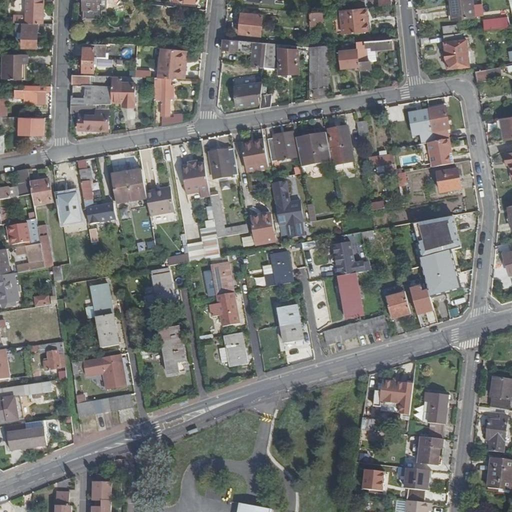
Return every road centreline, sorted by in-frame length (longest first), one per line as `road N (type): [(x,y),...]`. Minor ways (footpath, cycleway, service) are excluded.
road 1 (tertiary): [(479,327),(266,393),(0,490)]
road 2 (residential): [(479,327),(490,210),(471,100),(457,86),(416,91)]
road 3 (residential): [(207,128),(416,91)]
road 4 (residential): [(456,511),(479,327)]
road 5 (residential): [(57,151),(207,128)]
road 6 (residential): [(65,0),(57,151)]
road 7 (residential): [(219,0),(207,128)]
